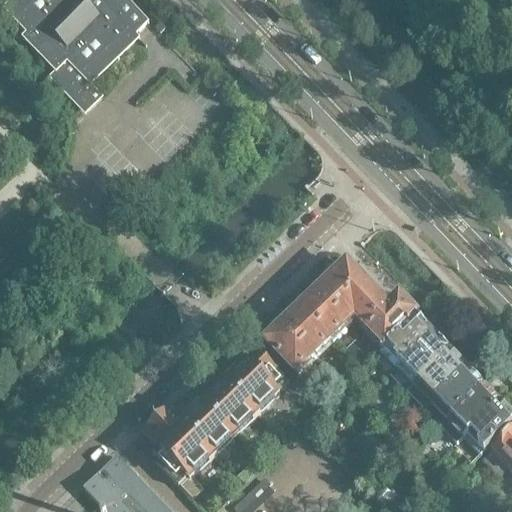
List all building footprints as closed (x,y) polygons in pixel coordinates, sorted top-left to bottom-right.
[(136,37),(148,26),(149,25),(124,0),(14,0),(3,11),(26,35),(22,39),(55,74),(49,79),(80,111),(93,99),(86,92),(140,41),(136,37)] [(348,299),(364,284),(347,267),(333,280),(330,279),(325,284),(326,287),(319,294),(337,313),(349,300),(348,299)] [(389,310),(364,284),(348,299),(349,300),(337,313),(349,326),(356,319),(370,334),(378,326),(375,324),(389,310)] [(349,326),(337,313),(319,294),(312,301),(309,300),(303,305),(304,308),(302,310),(332,342),(349,326)] [(385,349),(417,318),(416,317),(415,316),(416,313),(411,307),(407,308),(400,300),(389,310),(375,324),(378,326),(370,334),(385,349)] [(332,342),(302,310),(300,312),(297,311),(291,317),(292,320),(284,327),(315,359),(332,342)] [(401,366),(433,336),(428,330),(428,329),(428,325),(421,318),(417,318),(385,349),(401,366)] [(315,359),(284,327),(276,335),(273,334),(268,339),(269,342),(266,344),(297,376),(315,359)] [(418,383),(450,353),(440,343),(443,340),(436,333),(390,377),(406,395),(418,383)] [(355,353),(360,348),(355,343),(350,348),(355,353)] [(358,357),(355,353),(350,348),(344,354),(352,363),(358,357)] [(435,401),(466,370),(456,360),(459,357),(452,350),(450,353),(418,383),(435,401)] [(220,467),(287,403),(280,396),(290,386),(258,353),(248,362),(246,360),(244,360),(243,360),(241,360),(240,360),(239,361),(238,362),(237,363),(237,364),(236,365),(236,366),(236,368),(237,369),(238,370),(239,371),(237,373),(237,372),(237,371),(236,371),(235,371),(234,371),(233,372),(233,373),(233,374),(234,375),(235,375),(229,381),(228,380),(227,379),(226,379),(225,379),(225,380),(224,380),(224,381),(224,382),(225,383),(226,383),(191,417),(186,411),(178,419),(169,410),(143,435),(173,466),(166,473),(182,490),(190,483),(192,481),(193,482),(195,481),(194,479),(211,463),(212,464),(213,463),(212,461),(213,461),(220,467)] [(367,366),(358,357),(352,363),(355,366),(361,372),(367,366)] [(352,380),(361,372),(355,366),(346,374),(352,380)] [(451,418),(483,388),(473,377),(476,374),(469,367),(466,370),(435,401),(451,418)] [(343,389),(352,380),(346,374),(337,383),(343,389)] [(468,435),(500,405),(490,395),(493,392),(486,385),(483,388),(451,418),(468,435)] [(485,453),(511,426),(511,417),(511,416),(511,414),(511,413),(511,411),(510,410),(510,409),(509,409),(508,407),(506,406),(504,405),(502,405),(500,405),(468,435),(485,453)] [(322,435),(330,427),(323,420),(315,429),(322,435)] [(509,473),(511,469),(511,432),(511,434),(491,454),(509,473)] [(371,495),(417,451),(400,434),(354,478),(371,495)] [(167,511),(117,459),(84,492),(102,511),(167,511)] [(237,510),(238,511),(255,511),(277,490),(265,480),(237,510)] [(484,497),(478,490),(472,497),(478,503),(484,497)] [(490,503),(484,497),(478,503),(484,509),(490,503)]
